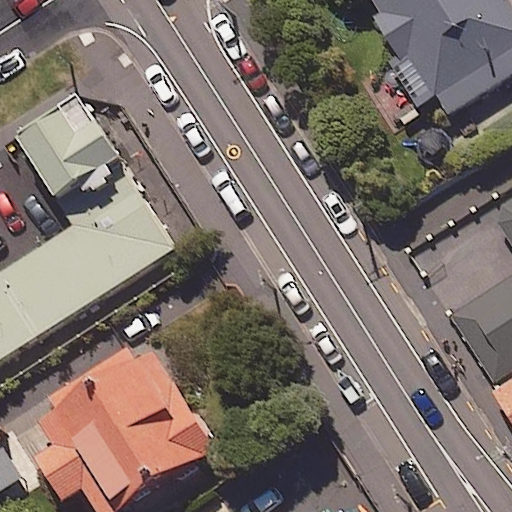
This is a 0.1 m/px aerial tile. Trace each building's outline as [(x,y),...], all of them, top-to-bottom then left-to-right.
[(364,25),(422,110),(438,98),(451,117),(511,75),(511,5),(508,0),(377,0),(385,11),(364,25)] [(57,195),(80,181),(89,195),(117,178),(108,163),(118,157),(82,99),(21,137),(57,195)] [(0,361),(176,249),(137,189),(0,276),(0,361)] [(511,200),(494,213),(511,241),(511,277),(456,313),(499,380),(511,371),(511,200)] [(114,511),(218,446),(155,349),(142,357),(135,346),(11,425),(61,502),(85,486),(101,511),(114,511)] [(511,380),(498,390),(511,413),(511,380)]
